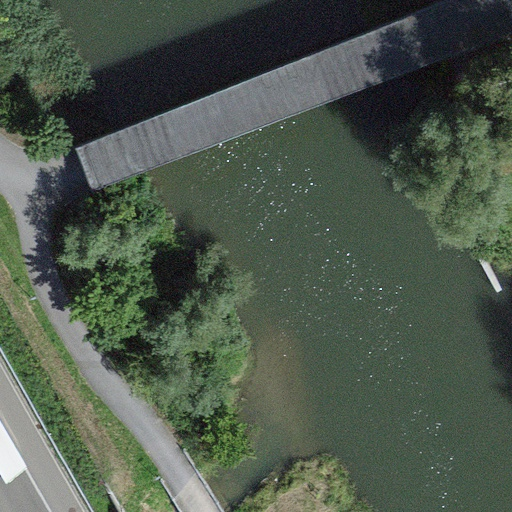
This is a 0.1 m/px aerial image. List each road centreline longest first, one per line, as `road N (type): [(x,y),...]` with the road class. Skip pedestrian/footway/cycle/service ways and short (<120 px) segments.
road 1 (track): [(31,190),(44,281),(85,359),(131,409),(202,511)]
road 2 (track): [(511,108),(468,38),(459,0)]
